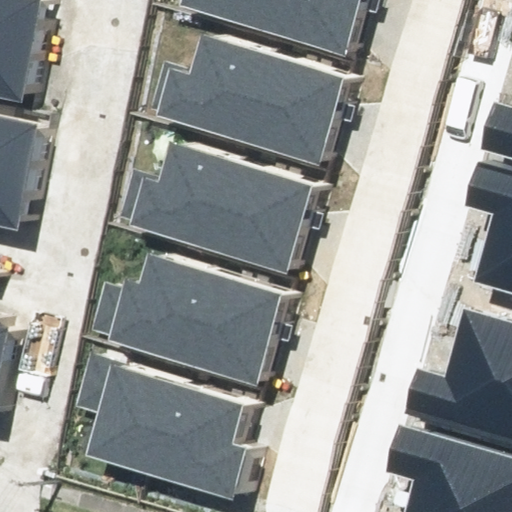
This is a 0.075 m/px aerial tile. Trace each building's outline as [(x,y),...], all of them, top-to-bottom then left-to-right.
[(0,0),(0,77),(48,87),(66,0),(0,0)] [(189,0),(186,10),(348,60),(366,0),(189,0)] [(177,68),(161,119),(323,169),(351,80),(221,39),(209,78),(177,68)] [(489,99),(476,140),(511,150),(511,96),(509,105),(489,99)] [(19,196),(43,201),(60,117),(0,105),(0,249),(8,251),(19,196)] [(140,175),(124,226),(287,276),(315,187),(184,146),(172,185),(140,175)] [(511,177),(480,168),(468,209),(489,215),(470,278),(511,290),(511,177)] [(106,282),(90,333),(252,383),(280,294),(150,253),(138,292),(106,282)] [(0,264),(0,408),(19,412),(41,304),(3,296),(9,266),(0,264)] [(418,367),(406,408),(511,439),(511,326),(458,311),(439,373),(418,367)] [(97,411),(84,452),(232,498),(248,447),(234,443),(246,406),(93,359),(78,405),(97,411)] [(511,511),(511,461),(405,429),(393,470),(413,476),(402,511),(511,511)]
